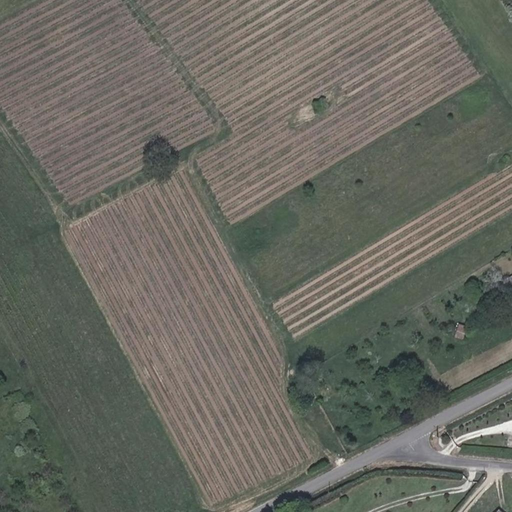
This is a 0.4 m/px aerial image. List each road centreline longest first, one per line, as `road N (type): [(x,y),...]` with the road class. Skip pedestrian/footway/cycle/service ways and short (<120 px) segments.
road 1 (tertiary): [(511,385),(379,452)]
road 2 (unclassified): [(511,463),(379,452)]
road 3 (tertiary): [(379,452),(262,511)]
